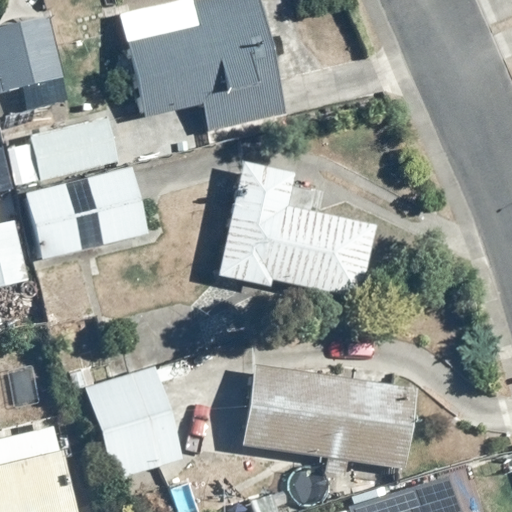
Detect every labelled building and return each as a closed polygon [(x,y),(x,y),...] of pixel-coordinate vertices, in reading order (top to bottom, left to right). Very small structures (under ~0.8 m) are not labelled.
[(283,116),(256,0),(211,0),(194,4),(193,0),(180,0),(116,15),(140,119),(197,106),(203,133),(283,116)] [(0,94),(58,83),(46,21),(0,30),(0,94)] [(146,156),(135,109),(1,140),(12,188),(146,156)] [(238,164),(217,272),(215,282),(266,292),(268,282),(356,300),(370,227),(283,209),(290,175),(238,164)] [(146,239),(130,169),(19,193),(34,263),(146,239)] [(0,261),(13,262),(13,223),(0,223),(0,261)] [(192,322),(188,308),(151,318),(164,365),(249,341),(240,309),(192,322)] [(177,462),(150,366),(80,387),(108,482),(177,462)] [(243,451),(318,460),(316,475),(344,478),(346,463),(405,469),(414,389),(252,371),(243,451)] [(71,511),(50,424),(0,436),(0,511),(71,511)] [(450,511),(441,479),(345,508),(345,511),(450,511)]
